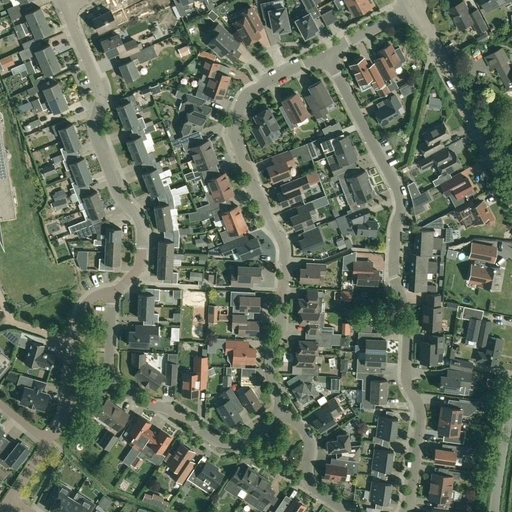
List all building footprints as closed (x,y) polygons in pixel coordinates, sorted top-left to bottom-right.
[(190,0),(180,0),(181,2),(176,5),(181,16),(187,14),(185,9),(189,7),(186,2),(190,0)] [(355,0),(348,4),(354,15),(373,4),(371,0),(355,0)] [(511,0),(481,0),(487,11),(508,0),(508,2),(509,1),(510,4),(511,2),(511,0)] [(261,4),(264,19),(265,19),(266,25),(271,24),(273,31),(279,30),(279,32),(281,31),(281,34),(288,32),(287,30),(289,30),(284,7),(274,9),(273,1),(261,4)] [(478,33),(487,28),(477,9),(470,13),(464,1),(449,9),(460,29),(472,23),(478,33)] [(18,4),(7,9),(9,15),(20,10),(18,4)] [(118,16),(124,13),(121,6),(115,9),(111,11),(92,19),(99,32),(117,23),(114,18),(118,16)] [(318,29),(307,6),(300,10),(303,14),(294,19),(304,38),(306,37),(308,38),(312,36),(312,34),(315,32),(314,31),(318,29)] [(262,27),(251,7),(240,14),(242,18),(233,23),(246,45),(260,36),(255,28),(256,26),(255,25),(259,22),(262,27)] [(40,8),(25,14),(29,21),(21,24),(21,23),(14,26),(17,32),(45,19),(40,8)] [(206,14),(212,19),(217,14),(211,9),(206,14)] [(327,12),(332,22),(338,19),(332,9),(327,12)] [(20,10),(9,15),(11,20),(23,15),(20,10)] [(332,22),(327,12),(321,15),(326,26),(332,22)] [(36,38),(50,31),(45,19),(17,32),(19,38),(26,35),(25,34),(33,31),(36,38)] [(232,36),(218,23),(212,31),(216,35),(213,38),(217,41),(211,48),(220,56),(223,53),(233,61),(240,53),(227,41),(232,36)] [(140,42),(136,44),(134,40),(123,45),(118,35),(102,42),(108,56),(114,53),(117,60),(129,55),(143,49),(140,42)] [(20,51),(30,47),(36,44),(33,39),(22,44),(17,46),(20,51)] [(378,67),(385,80),(396,74),(393,70),(401,66),(402,63),(405,61),(405,59),(404,57),(399,47),(394,50),(391,44),(377,51),(384,64),(378,67)] [(40,63),(55,57),(50,45),(35,51),(40,63)] [(147,61),(146,60),(157,56),(153,45),(149,46),(143,49),(129,55),(132,60),(119,66),(126,80),(139,75),(135,66),(147,61)] [(179,50),(182,57),(190,53),(186,46),(179,50)] [(34,55),(30,47),(20,51),(18,52),(22,60),(34,55)] [(511,72),(506,61),(508,60),(502,48),(485,57),(491,68),(496,66),(506,85),(511,84),(511,72)] [(216,56),(199,50),(198,56),(215,61),(216,56)] [(55,57),(40,63),(45,75),(60,68),(55,57)] [(208,82),(226,88),(230,76),(217,72),(220,64),(203,58),(200,67),(204,69),(203,73),(204,73),(202,79),(208,82)] [(376,88),(384,84),(377,71),(372,74),(363,59),(350,66),(360,84),(370,79),(375,89),(376,88)] [(25,70),(33,66),(30,60),(23,64),(11,68),(14,74),(25,69),(25,70)] [(35,72),(33,66),(25,70),(28,75),(35,72)] [(43,76),(31,81),(34,87),(39,84),(46,81),(43,76)] [(324,105),(332,101),(321,81),(309,88),(316,102),(310,105),(316,117),(327,112),(324,105)] [(398,87),(394,81),(386,86),(389,92),(398,87)] [(199,85),(195,96),(198,97),(207,100),(209,94),(222,99),(226,88),(208,82),(206,88),(199,85)] [(57,83),(48,87),(43,89),(48,101),(63,95),(57,83)] [(40,87),(39,84),(34,87),(26,90),(29,95),(41,90),(40,87)] [(150,87),(152,93),(159,90),(157,84),(150,87)] [(384,84),(376,88),(380,97),(389,92),(384,84)] [(198,97),(195,96),(186,93),(183,102),(181,101),(178,109),(179,109),(206,119),(208,115),(210,114),(211,110),(210,108),(196,102),(198,97)] [(133,94),(128,96),(130,101),(116,107),(121,118),(134,112),(142,110),(139,102),(137,103),(133,94)] [(294,122),(308,115),(296,94),(283,101),(288,112),(283,115),(290,129),(296,126),(294,122)] [(400,115),(396,107),(400,105),(394,94),(383,100),(386,105),(374,112),(382,125),(400,115)] [(63,95),(48,101),(41,104),(34,107),(37,113),(43,110),(43,109),(50,106),(53,113),(68,106),(63,95)] [(38,99),(32,101),(34,107),(41,104),(38,99)] [(182,144),(193,140),(190,134),(193,127),(200,130),(204,119),(206,119),(179,109),(178,113),(180,118),(182,118),(178,130),(180,137),(175,139),(173,135),(174,135),(170,126),(166,128),(173,147),(182,144)] [(267,134),(278,128),(268,109),(254,116),(262,132),(255,136),(262,147),(272,142),(267,134)] [(134,112),(121,118),(125,129),(139,124),(141,129),(146,127),(153,124),(152,120),(145,123),(142,117),(137,119),(134,112)] [(29,123),(31,128),(41,124),(39,119),(29,123)] [(60,134),(63,141),(77,135),(72,124),(67,126),(65,120),(51,126),(43,128),(26,135),(28,140),(31,139),(31,140),(45,135),(51,136),(55,135),(55,136),(60,134)] [(131,153),(145,147),(142,141),(147,139),(146,134),(155,130),(153,124),(146,127),(141,129),(138,130),(140,136),(126,141),(131,153)] [(419,144),(426,157),(430,155),(438,150),(435,144),(449,136),(443,124),(423,134),(426,140),(419,144)] [(325,136),(334,133),(330,125),(322,129),(325,136)] [(325,136),(319,139),(324,153),(334,149),(336,154),(351,147),(347,135),(344,136),(341,130),(334,133),(325,136)] [(0,219),(16,217),(14,207),(12,208),(10,198),(12,198),(12,197),(10,198),(8,188),(11,188),(8,170),(5,170),(4,161),(6,160),(4,160),(2,151),(5,150),(2,132),(0,132),(0,219)] [(65,159),(68,158),(69,157),(67,152),(81,146),(76,135),(62,141),(65,147),(60,148),(65,159)] [(191,152),(194,159),(213,152),(208,140),(195,146),(193,140),(182,144),(186,154),(191,152)] [(273,181),(282,178),(284,181),(291,178),(290,175),(286,165),(294,162),(291,154),(302,150),(300,146),(289,150),(290,151),(278,155),(281,162),(267,168),(273,181)] [(436,162),(442,174),(439,176),(438,178),(432,181),(435,186),(439,183),(440,183),(450,178),(447,172),(460,165),(453,152),(449,154),(446,146),(438,150),(430,155),(430,156),(434,163),(436,162)] [(147,153),(145,147),(131,153),(135,164),(149,158),(151,164),(154,163),(156,162),(152,151),(147,153)] [(353,150),(351,147),(336,154),(326,157),(334,176),(337,175),(346,171),(343,163),(356,158),(355,157),(357,156),(357,155),(356,150),(354,149),(353,150)] [(195,178),(199,176),(204,174),(206,173),(204,168),(217,163),(213,152),(194,159),(190,161),(192,168),(191,168),(195,178)] [(422,169),(434,163),(430,156),(418,162),(422,169)] [(74,175),(88,169),(83,158),(70,163),(68,158),(65,159),(62,160),(66,170),(72,168),(74,175)] [(163,171),(159,161),(156,162),(154,163),(156,168),(142,174),(147,185),(161,180),(158,173),(163,171)] [(53,164),(42,168),(45,176),(56,172),(53,164)] [(88,169),(74,175),(76,181),(71,183),(75,193),(81,191),(78,186),(92,180),(88,169)] [(344,193),(352,190),(370,183),(365,171),(352,176),(349,170),(346,171),(337,175),(344,193)] [(308,187),(309,185),(320,181),(316,171),(280,185),(283,191),(277,193),(282,206),(302,198),(299,191),(308,187)] [(207,180),(204,174),(199,176),(195,178),(191,179),(193,184),(198,183),(197,181),(200,179),(203,186),(208,184),(211,191),(229,184),(225,173),(207,180)] [(450,178),(440,183),(439,183),(446,196),(449,195),(452,201),(465,194),(466,196),(475,192),(467,178),(458,183),(454,176),(450,178)] [(173,196),(173,195),(189,192),(186,185),(175,189),(175,188),(170,189),(168,184),(163,186),(161,180),(147,185),(151,196),(165,191),(167,197),(173,196)] [(347,211),(348,213),(364,207),(361,201),(375,195),(370,183),(352,190),(344,193),(351,209),(347,211)] [(205,193),(212,210),(218,207),(223,206),(220,199),(233,194),(229,184),(211,191),(205,193)] [(67,196),(64,189),(55,192),(55,194),(52,195),(55,201),(67,196)] [(411,198),(420,194),(417,189),(409,192),(411,198)] [(81,191),(75,193),(80,204),(85,202),(87,208),(101,203),(97,192),(83,197),(81,191)] [(423,204),(426,203),(421,193),(420,194),(411,198),(415,215),(425,209),(423,204)] [(179,195),(173,196),(167,197),(168,204),(154,206),(156,218),(170,216),(169,209),(175,208),(174,204),(180,204),(179,195)] [(311,202),(314,208),(328,203),(325,195),(311,201),(311,202)] [(68,206),(65,198),(53,202),(51,203),(52,207),(54,206),(56,210),(68,206)] [(458,222),(469,216),(473,224),(484,219),(485,222),(486,222),(486,223),(487,224),(488,224),(489,224),(490,224),(491,223),(492,223),(492,222),(493,221),(493,220),(493,219),(493,218),(492,217),(484,201),(475,205),(472,200),(452,211),(458,222)] [(310,214),(315,212),(314,208),(311,202),(300,207),(303,212),(290,217),(295,229),(313,222),(310,214)] [(86,228),(94,224),(92,219),(105,214),(101,203),(87,208),(82,210),(86,220),(77,223),(80,230),(86,228)] [(206,212),(203,205),(196,208),(199,215),(206,212)] [(223,219),(225,224),(242,217),(237,206),(225,211),(223,206),(218,207),(212,210),(211,210),(215,222),(223,219)] [(377,222),(376,222),(376,221),(367,221),(367,216),(370,215),(367,208),(359,211),(346,216),(345,214),(336,218),(339,226),(348,222),(350,226),(357,226),(357,234),(376,235),(376,228),(377,228),(378,228),(378,227),(379,227),(379,226),(379,225),(379,224),(378,223),(377,222)] [(206,212),(199,215),(201,221),(209,217),(207,212),(206,212)] [(176,215),(170,216),(156,218),(158,230),(172,228),(173,232),(190,230),(189,227),(182,228),(182,227),(178,228),(176,215)] [(234,234),(247,229),(242,217),(225,224),(227,229),(219,232),(224,244),(236,239),(234,234)] [(437,218),(422,226),(440,228),(437,218)] [(90,232),(97,233),(97,239),(105,240),(120,241),(121,229),(101,228),(98,222),(94,224),(86,228),(88,233),(90,232)] [(304,253),(324,245),(317,226),(302,232),(305,238),(299,240),(304,253)] [(416,230),(415,242),(442,244),(442,238),(433,237),(433,231),(416,230)] [(158,241),(158,253),(173,253),(173,247),(179,247),(179,235),(173,235),(173,241),(158,241)] [(208,257),(224,257),(223,256),(238,250),(242,258),(244,258),(258,258),(258,252),(260,251),(255,238),(248,241),(246,235),(236,239),(224,244),(208,250),(208,257)] [(207,245),(206,238),(200,239),(200,238),(194,239),(196,247),(207,245)] [(347,249),(351,248),(352,247),(349,238),(344,240),(345,243),(347,249)] [(105,245),(105,252),(120,253),(120,241),(105,240),(97,239),(94,239),(93,244),(105,245)] [(410,254),(432,255),(432,249),(442,249),(442,244),(415,242),(414,254),(410,253),(410,254)] [(457,251),(448,249),(447,257),(455,259),(457,251)] [(120,253),(105,252),(105,259),(99,258),(99,270),(104,270),(104,264),(119,265),(120,253)] [(173,253),(158,253),(157,265),(172,265),(173,258),(184,259),(184,254),(173,253)] [(410,266),(437,267),(437,262),(427,261),(428,255),(432,255),(410,254),(410,266)] [(81,269),(86,269),(86,260),(77,260),(81,269)] [(499,290),(501,281),(497,280),(500,269),(497,268),(498,262),(480,260),(479,265),(483,265),(480,278),(485,279),(483,286),(499,290)] [(352,277),(357,277),(357,283),(377,284),(377,270),(371,270),(372,262),(353,261),(352,277)] [(325,275),(325,264),(312,263),(312,269),(300,269),(299,281),(318,282),(319,275),(325,275)] [(172,265),(157,265),(157,277),(172,277),(171,283),(177,283),(177,272),(172,272),(172,265)] [(259,281),(260,267),(238,266),(238,272),(232,272),(231,286),(247,286),(248,280),(259,281)] [(409,278),(426,279),(426,272),(436,273),(437,267),(410,266),(409,278)] [(426,279),(409,278),(408,290),(435,292),(436,286),(426,285),(426,279)] [(138,294),(138,306),(153,307),(153,300),(159,300),(159,289),(153,289),(153,295),(138,294)] [(298,311),(319,312),(316,312),(317,304),(318,304),(322,300),(322,291),(307,291),(307,299),(298,299),(298,311)] [(440,329),(441,307),(440,307),(440,295),(427,294),(426,306),(423,306),(422,328),(440,329)] [(233,304),(233,315),(245,316),(245,310),(258,310),(258,297),(240,297),(240,304),(233,304)] [(209,305),(209,313),(217,314),(218,305),(209,305)] [(471,316),(472,308),(458,305),(456,317),(460,318),(462,312),(463,312),(462,315),(471,316)] [(158,325),(158,313),(153,313),(153,307),(138,306),(137,318),(152,319),(152,325),(158,325)] [(333,334),(333,327),(323,327),(324,312),(319,312),(298,311),(298,312),(300,312),(300,324),(308,324),(307,333),(341,334),(333,334)] [(209,313),(208,322),(217,322),(217,314),(209,313)] [(233,315),(232,334),(257,335),(257,322),(245,321),(245,316),(233,315)] [(488,337),(491,322),(470,318),(466,339),(476,341),(477,341),(478,336),(487,338),(488,337)] [(129,332),(129,335),(127,335),(127,342),(129,342),(129,345),(161,347),(161,337),(157,336),(158,326),(135,325),(135,332),(129,332)] [(365,352),(384,353),(384,348),(386,348),(386,341),(385,341),(385,340),(375,340),(373,337),(372,337),(372,332),(358,332),(358,345),(355,345),(355,352),(365,352)] [(319,346),(331,347),(331,345),(340,345),(341,334),(307,333),(307,341),(299,341),(298,353),(296,353),(317,354),(317,346),(319,346)] [(420,362),(436,363),(437,351),(443,351),(444,336),(430,336),(429,343),(421,342),(420,362)] [(476,344),(485,346),(484,352),(477,350),(475,360),(488,363),(487,365),(496,367),(496,364),(497,365),(503,340),(488,337),(487,338),(478,336),(477,341),(476,341),(476,344)] [(24,363),(28,364),(37,367),(38,365),(51,369),(55,356),(42,352),(44,345),(31,341),(24,363)] [(226,353),(229,354),(229,359),(231,361),(231,367),(244,368),(244,362),(253,362),(254,348),(239,348),(239,341),(226,341),(226,353)] [(473,362),(454,358),(456,348),(452,348),(450,359),(451,359),(449,368),(471,372),(473,362)] [(0,352),(0,373),(2,375),(10,365),(8,364),(11,360),(1,351),(0,352)] [(383,365),(385,365),(385,357),(384,357),(384,353),(365,352),(365,359),(357,358),(356,372),(370,372),(370,367),(371,367),(374,365),(383,365)] [(314,354),(296,353),(295,365),(303,366),(303,374),(318,375),(319,366),(316,362),(314,362),(314,354)] [(138,370),(134,376),(142,381),(145,384),(147,382),(155,388),(163,376),(144,363),(144,354),(133,354),(133,365),(136,365),(135,368),(138,370)] [(198,396),(199,387),(206,387),(207,357),(195,357),(194,374),(183,373),(182,395),(198,396)] [(167,362),(166,384),(176,385),(177,363),(167,362)] [(373,378),(374,373),(370,372),(356,372),(356,379),(362,379),(362,390),(364,390),(386,391),(387,380),(375,379),(373,378)] [(471,374),(454,372),(453,378),(441,376),(439,389),(456,392),(456,393),(468,395),(469,387),(471,374)] [(19,402),(21,403),(27,405),(26,407),(35,409),(35,407),(43,410),(48,394),(37,390),(40,380),(20,375),(18,384),(19,387),(24,388),(19,402)] [(253,393),(256,391),(254,388),(255,376),(241,376),(241,383),(246,391),(239,395),(249,411),(260,404),(253,393)] [(299,399),(302,404),(318,394),(311,384),(306,387),(303,382),(293,389),(299,399)] [(228,424),(240,417),(232,404),(238,401),(230,388),(221,394),(226,402),(217,407),(228,424)] [(360,408),(372,409),(372,403),(374,402),(386,402),(386,391),(364,390),(362,390),(361,402),(360,402),(360,408)] [(335,399),(315,412),(318,418),(313,421),(320,432),(336,422),(333,416),(337,414),(336,412),(341,409),(335,399)] [(128,415),(106,400),(96,416),(118,430),(128,415)] [(468,416),(476,410),(477,403),(457,400),(456,408),(441,406),(439,419),(460,422),(461,415),(468,416)] [(379,416),(377,426),(396,429),(398,419),(392,418),(393,412),(386,411),(385,417),(379,416)] [(130,433),(134,436),(129,443),(140,450),(148,439),(153,431),(147,428),(150,424),(139,416),(133,427),(130,425),(125,432),(125,433),(127,435),(129,435),(130,433)] [(452,434),(451,442),(463,444),(465,431),(458,430),(460,422),(439,419),(438,432),(452,434)] [(396,429),(377,426),(376,437),(383,438),(382,443),(389,444),(390,439),(395,439),(396,429)] [(99,444),(108,450),(117,437),(108,431),(99,444)] [(148,439),(140,450),(151,458),(156,450),(161,454),(171,438),(161,431),(158,435),(153,431),(148,439)] [(327,443),(325,443),(326,450),(328,450),(328,452),(335,451),(336,458),(336,459),(341,459),(358,462),(359,462),(361,445),(360,445),(360,446),(350,447),(348,434),(337,435),(338,440),(327,441),(327,443)] [(0,461),(3,457),(16,467),(21,461),(22,463),(27,457),(25,456),(29,451),(27,449),(28,447),(21,442),(20,444),(18,442),(10,453),(7,451),(6,453),(0,448),(0,461)] [(389,444),(382,443),(381,449),(374,449),(373,459),(392,461),(393,451),(388,450),(389,444)] [(164,459),(169,462),(176,467),(171,476),(181,483),(189,470),(184,467),(193,452),(181,444),(173,455),(169,452),(164,459)] [(463,447),(451,445),(450,451),(435,449),(434,461),(461,465),(463,447)] [(136,456),(131,464),(136,468),(142,459),(136,456)] [(353,475),(353,472),(357,473),(358,462),(341,459),(340,466),(326,464),(324,478),(344,481),(345,473),(353,475)] [(378,470),(377,476),(386,477),(386,476),(384,476),(385,471),(390,471),(392,461),(373,459),(371,469),(378,470)] [(187,479),(193,483),(199,487),(203,480),(215,488),(223,475),(212,467),(213,466),(207,461),(201,470),(196,466),(187,479)] [(242,488),(248,492),(259,475),(248,468),(245,472),(238,468),(224,488),(236,496),(242,488)] [(452,478),(459,479),(460,472),(448,470),(447,476),(432,474),(430,487),(451,489),(452,478)] [(248,492),(243,499),(250,503),(261,511),(274,492),(267,488),(270,483),(259,475),(248,492)] [(386,477),(377,476),(379,476),(378,482),(372,481),(370,491),(389,494),(391,483),(385,483),(386,477)] [(66,487),(59,482),(52,493),(57,497),(50,509),(51,509),(49,511),(65,511),(73,499),(62,492),(66,487)] [(454,500),(455,491),(454,490),(451,489),(430,487),(429,500),(435,500),(434,507),(439,508),(448,509),(448,505),(452,506),(453,500),(454,500)] [(388,504),(389,494),(370,491),(369,501),(376,502),(375,508),(380,509),(382,509),(383,503),(388,504)] [(89,511),(95,505),(88,500),(84,506),(73,499),(65,511),(89,511)] [(287,507),(281,503),(274,511),(302,511),(306,507),(302,505),(302,502),(300,501),(297,501),(294,499),(289,506),(287,507)] [(160,507),(166,508),(168,502),(162,500),(160,507)] [(455,510),(471,511),(472,508),(466,507),(467,502),(456,501),(455,510)]
